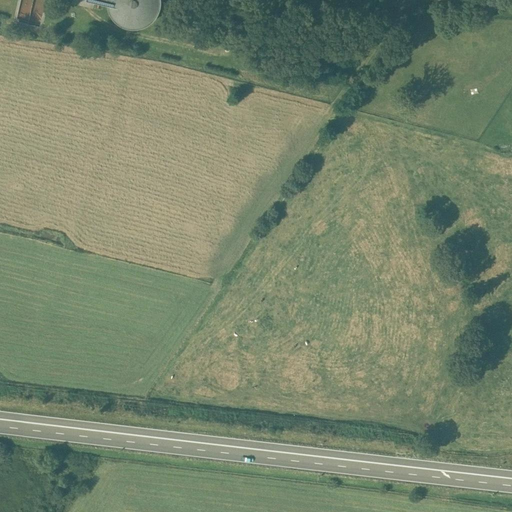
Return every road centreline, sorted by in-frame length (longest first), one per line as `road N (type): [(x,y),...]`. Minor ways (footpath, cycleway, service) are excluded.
road 1 (trunk): [(0,428),(511,487)]
road 2 (trunk): [(511,474),(0,415)]
